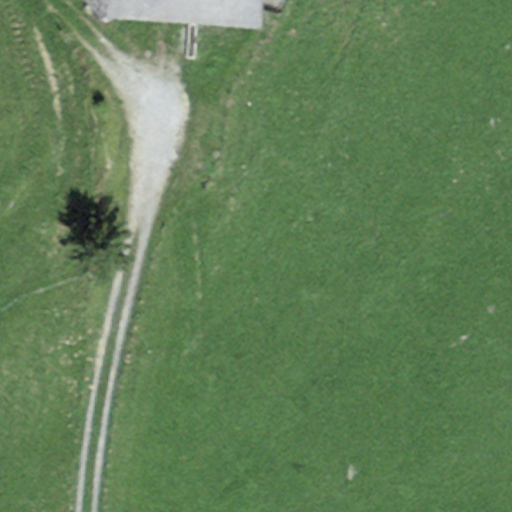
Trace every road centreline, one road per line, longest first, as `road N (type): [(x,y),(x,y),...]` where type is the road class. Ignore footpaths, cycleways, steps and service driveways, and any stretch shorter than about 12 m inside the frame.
road 1 (track): [(163,89),(89,511)]
road 2 (track): [(163,89),(47,0)]
